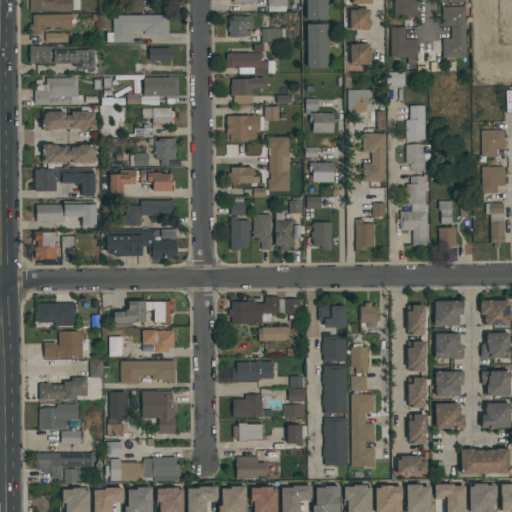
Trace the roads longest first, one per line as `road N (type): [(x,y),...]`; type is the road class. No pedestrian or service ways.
road 1 (residential): [(0,281),(511,278)]
road 2 (residential): [(201,0),(204,466)]
road 3 (secondary): [(0,281),(3,511)]
